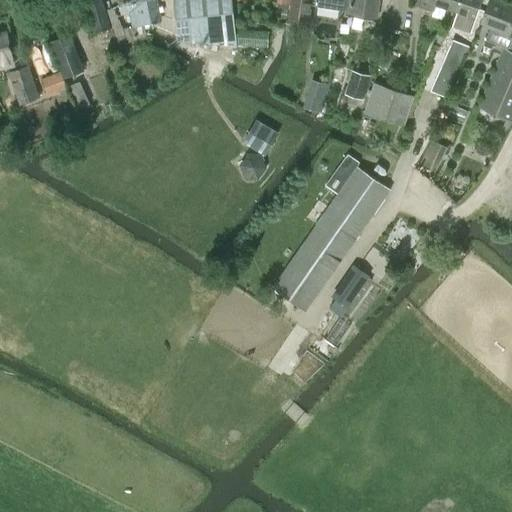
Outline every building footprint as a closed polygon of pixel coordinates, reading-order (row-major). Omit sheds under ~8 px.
[(101,0),(87,0),(85,1),(94,32),(109,27),(101,0)] [(130,45),(145,41),(135,0),(117,0),(121,14),(130,11),(133,26),(122,28),(119,19),(118,19),(113,8),(105,10),(110,26),(111,26),(111,29),(112,29),(117,46),(129,43),(130,45)] [(135,0),(145,41),(147,41),(143,23),(150,21),(160,19),(158,12),(163,11),(162,6),(156,7),(154,0),(135,0)] [(230,0),(173,0),(177,39),(184,39),(184,44),(201,43),(234,47),(234,45),(267,47),(268,31),(233,28),(230,0)] [(291,0),(288,20),(307,23),(310,0),(291,0)] [(343,11),(344,0),(315,0),(315,6),(343,11)] [(349,0),(347,14),(375,19),(378,0),(349,0)] [(433,10),(435,4),(457,11),(460,0),(417,0),(416,5),(433,10)] [(460,0),(457,11),(452,25),(470,32),(480,0),(460,0)] [(478,106),(506,119),(499,131),(504,134),(511,121),(511,119),(511,24),(511,23),(511,6),(494,0),(489,0),(480,23),(490,27),(485,39),(504,47),(478,106)] [(5,33),(0,34),(0,65),(12,63),(5,33)] [(69,35),(50,42),(63,76),(82,69),(69,35)] [(468,47),(451,40),(430,91),(446,98),(468,47)] [(27,65),(8,72),(20,104),(38,97),(27,65)] [(66,88),(65,87),(58,71),(40,80),(47,96),(66,88)] [(352,71),(345,94),(363,100),(370,77),(367,76),(352,71)] [(80,81),(67,87),(76,109),(89,104),(80,81)] [(363,113),(404,126),(414,96),(373,82),(363,113)] [(242,140),(242,141),(246,144),(255,150),(265,155),(278,133),(255,119),(242,140)] [(389,189),(356,166),(272,288),(305,311),(389,189)] [(352,264),(330,296),(347,307),(369,276),(352,264)]
